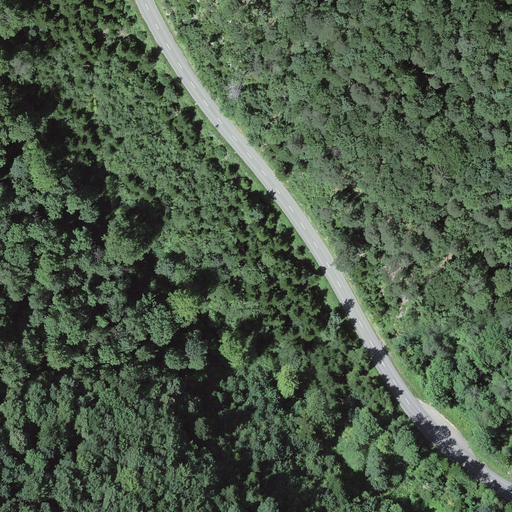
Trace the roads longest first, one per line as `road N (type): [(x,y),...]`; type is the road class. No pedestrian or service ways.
road 1 (secondary): [(144,0),(194,86),(304,226),(408,403),(467,462),(511,492)]
road 2 (track): [(409,511),(327,449),(223,335),(0,133)]
road 3 (track): [(396,0),(511,212)]
